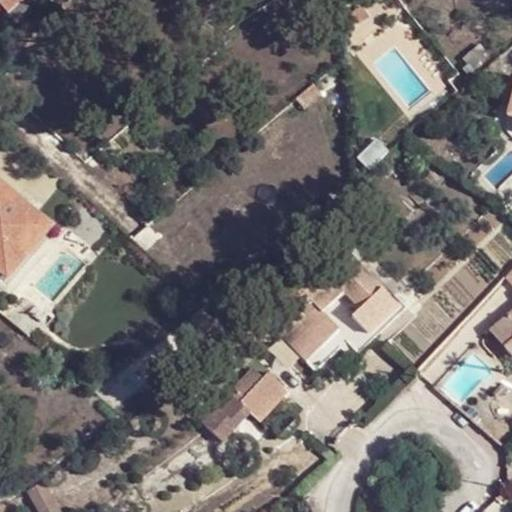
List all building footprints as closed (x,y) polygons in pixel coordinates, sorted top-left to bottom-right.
[(0,0),(0,8),(12,21),(27,9),(19,0),(0,0)] [(484,42),(465,57),(470,64),(465,69),(471,76),(495,57),(484,42)] [(376,167),(392,151),(383,143),(368,158),(376,167)] [(14,245),(39,217),(0,182),(0,273),(8,281),(29,258),(14,245)] [(177,202),(172,195),(141,221),(145,227),(177,202)] [(54,230),(39,217),(14,245),(29,258),(54,230)] [(392,302),(338,252),(297,297),(291,290),(260,322),(316,373),(344,343),(358,356),(408,305),(398,295),(392,302)] [(511,272),(506,279),(511,286),(511,310),(490,330),(511,354),(511,272)] [(254,370),(231,394),(242,404),(264,378),(254,370)] [(231,394),(216,412),(239,429),(252,416),(261,423),(288,392),(269,374),(264,378),(242,404),(231,394)] [(239,429),(216,412),(215,413),(236,432),(239,429)] [(215,413),(206,423),(226,442),(236,432),(215,413)] [(25,490),(34,511),(57,511),(45,482),(25,490)]
